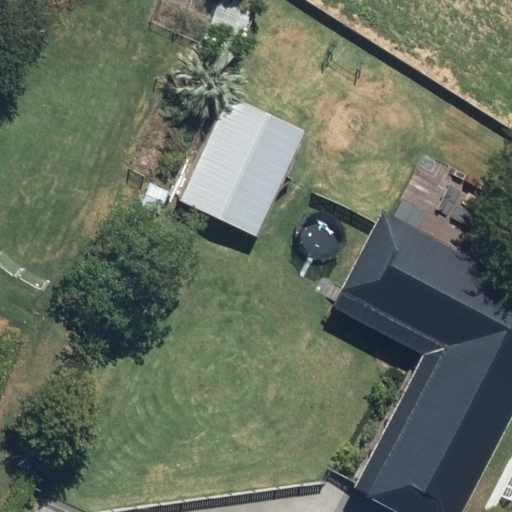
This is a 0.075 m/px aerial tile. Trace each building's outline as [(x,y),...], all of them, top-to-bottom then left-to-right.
[(312,0),(251,0),(241,19),(304,53),(326,7),(312,0)] [(214,84),(165,188),(246,226),(295,122),(214,84)] [(152,204),(163,182),(144,173),(133,195),(152,204)] [(409,334),(336,476),(406,511),(442,511),(511,377),(511,271),(367,197),(320,289),(409,334)] [(54,371),(68,377),(82,349),(69,342),(54,371)]
